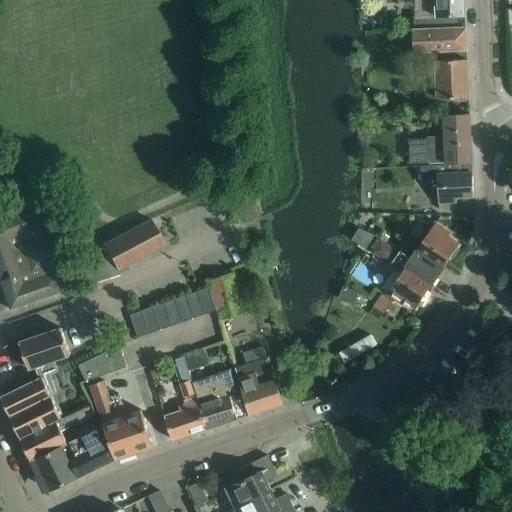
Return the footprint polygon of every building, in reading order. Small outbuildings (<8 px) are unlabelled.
[(414,15),(414,29),(466,27),(464,0),(432,0),(432,1),(436,3),(436,15),(414,15)] [(412,51),(435,50),(467,48),(466,27),(414,29),(411,30),(412,51)] [(437,97),(449,97),(469,96),(467,48),(435,50),(436,75),(430,76),(427,78),(424,83),(427,94),(431,97),(437,97)] [(446,162),(472,161),(470,113),(444,114),(445,137),(427,137),(427,162),(446,161),(446,162)] [(446,164),(413,165),(413,179),(422,178),(424,180),(428,181),(428,186),(428,192),(424,192),(424,202),(439,201),(457,201),(456,197),(473,196),(474,196),(472,161),(446,162),(446,164)] [(40,235),(30,208),(0,218),(0,285),(8,308),(59,291),(50,264),(59,260),(49,232),(40,235)] [(114,269),(117,267),(162,244),(149,220),(103,244),(101,244),(114,269)] [(459,244),(448,236),(450,233),(435,223),(422,243),(411,236),(401,251),(438,275),(459,244)] [(114,269),(101,244),(76,253),(79,263),(86,285),(119,273),(117,267),(114,269)] [(427,291),(438,275),(401,251),(391,265),(402,272),(401,273),(427,291)] [(219,319),(247,311),(234,271),(207,280),(209,285),(219,319)] [(417,307),(427,291),(401,273),(399,276),(388,293),(403,303),(405,299),(417,307)] [(343,286),(339,298),(354,303),(358,291),(348,288),(350,285),(345,283),(344,287),(343,286)] [(209,287),(197,291),(205,314),(217,310),(209,287)] [(197,291),(186,295),(194,318),(205,314),(197,291)] [(186,295),(175,299),(183,322),(194,318),(186,295)] [(384,313),(392,301),(382,295),(374,307),(384,313)] [(175,299),(164,303),(172,326),(183,322),(175,299)] [(164,303),(153,307),(161,330),(172,326),(164,303)] [(153,307),(141,311),(149,334),(161,330),(153,307)] [(141,311),(130,315),(138,338),(149,334),(141,311)] [(39,378),(49,373),(57,370),(53,359),(70,353),(61,327),(19,341),(28,368),(34,366),(39,378)] [(370,334),(339,351),(345,362),(376,344),(370,334)] [(226,356),(240,353),(237,341),(223,345),(226,356)] [(101,352),(77,362),(86,378),(126,364),(119,344),(101,352)] [(191,373),(206,367),(199,349),(184,355),(191,373)] [(184,355),(174,359),(185,395),(186,395),(196,392),(192,381),(184,355)] [(249,414),(283,402),(275,379),(267,355),(236,366),(240,377),(237,378),(242,395),(249,414)] [(218,372),(216,367),(209,369),(211,375),(192,381),(196,392),(198,399),(207,427),(246,415),(230,368),(218,372)] [(49,373),(39,378),(1,396),(20,437),(56,420),(63,417),(51,392),(55,391),(49,373)] [(105,425),(115,458),(153,445),(141,409),(126,414),(119,393),(110,396),(104,379),(91,384),(105,425)] [(207,427),(198,399),(178,406),(180,411),(164,416),(172,439),(207,427)] [(93,404),(92,402),(81,408),(82,409),(63,418),(63,417),(56,420),(20,437),(31,459),(62,446),(68,442),(62,430),(97,414),(93,403),(93,404)] [(115,458),(105,425),(69,443),(68,442),(62,446),(31,459),(39,475),(44,472),(52,489),(115,458)] [(237,507),(271,490),(266,479),(277,473),(268,454),(222,477),(231,495),(237,507)] [(213,472),(200,477),(209,496),(221,490),(213,472)] [(167,511),(170,511),(160,490),(149,495),(156,511),(167,511)] [(275,498),(271,490),(237,507),(239,511),(296,511),(287,492),(275,498)]
